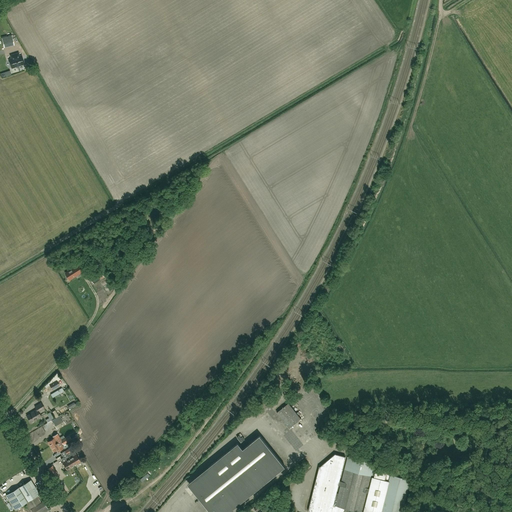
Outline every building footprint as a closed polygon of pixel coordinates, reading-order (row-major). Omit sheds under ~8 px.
[(2,38),(4,47),(14,44),(12,36),(2,38)] [(9,59),(11,68),(24,64),(22,55),(19,56),(18,53),(10,55),(11,59),(9,59)] [(67,278),(68,278),(69,278),(70,277),(71,278),(80,272),(77,266),(66,273),(67,275),(66,275),(66,276),(67,278)] [(91,278),(94,283),(104,277),(101,272),(91,278)] [(52,389),(59,385),(56,380),(49,384),(52,389)] [(52,394),(55,398),(65,392),(62,387),(52,394)] [(38,411),(44,408),(41,403),(35,406),(36,409),(33,411),(27,416),(30,422),(41,416),(38,411)] [(290,428),(301,419),(288,403),(277,412),(290,428)] [(52,421),(57,429),(66,424),(61,417),(60,418),(59,416),(52,421)] [(48,441),(51,446),(61,440),(57,433),(53,436),(54,438),(48,441)] [(61,440),(51,446),(54,451),(56,450),(57,452),(64,448),(62,445),(66,442),(67,444),(72,441),(71,439),(76,436),(73,433),(67,437),(61,440)] [(210,511),(229,511),(285,467),(259,435),(243,449),(238,443),(208,467),(219,481),(199,498),(210,511)] [(68,455),(74,465),(74,464),(75,465),(76,464),(76,463),(80,461),(73,449),(70,451),(68,449),(62,452),(64,456),(67,454),(68,455)] [(402,511),(410,479),(404,477),(405,473),(392,470),(392,468),(377,464),(374,477),(372,477),(376,464),(347,457),(341,481),(339,481),(345,457),(335,454),(319,468),(308,511),(309,511),(343,511),(344,508),(359,511),(363,511),(365,509),(378,511),(402,511)] [(73,465),(74,465),(68,455),(64,457),(63,458),(61,459),(63,462),(63,463),(67,469),(71,466),(71,467),(73,466),(73,465)] [(48,468),(54,477),(58,474),(52,466),(48,468)] [(26,503),(37,496),(40,494),(31,480),(17,488),(6,495),(15,509),(26,503)] [(41,503),(37,496),(26,503),(31,511),(41,511),(48,508),(43,501),(41,503)]
